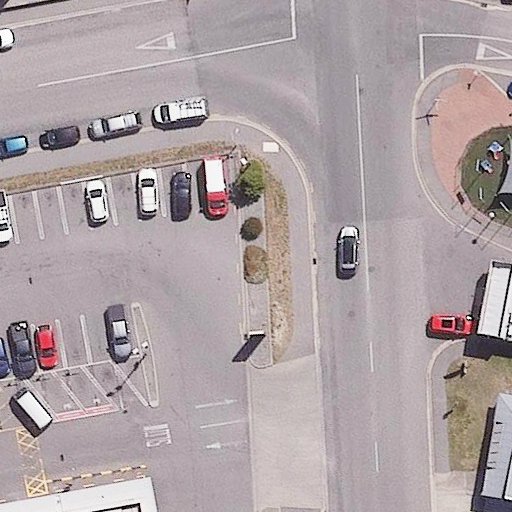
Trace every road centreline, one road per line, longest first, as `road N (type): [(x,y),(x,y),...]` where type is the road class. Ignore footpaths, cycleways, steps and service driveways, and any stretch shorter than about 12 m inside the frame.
road 1 (residential): [(336,26),(376,511)]
road 2 (residential): [(0,90),(336,26)]
